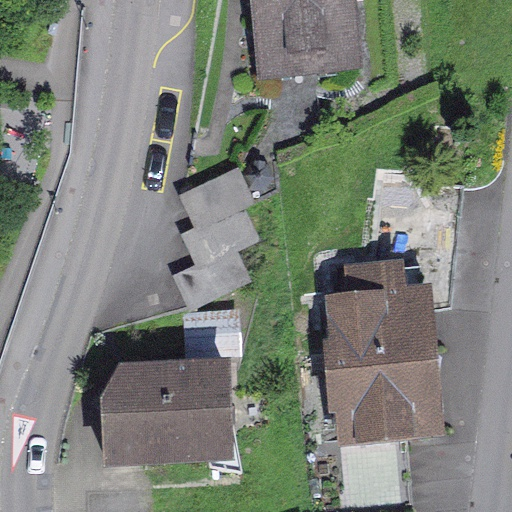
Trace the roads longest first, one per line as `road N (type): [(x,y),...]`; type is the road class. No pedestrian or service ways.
road 1 (residential): [(139,0),(105,181),(28,448),(25,511)]
road 2 (residential): [(511,350),(494,511)]
